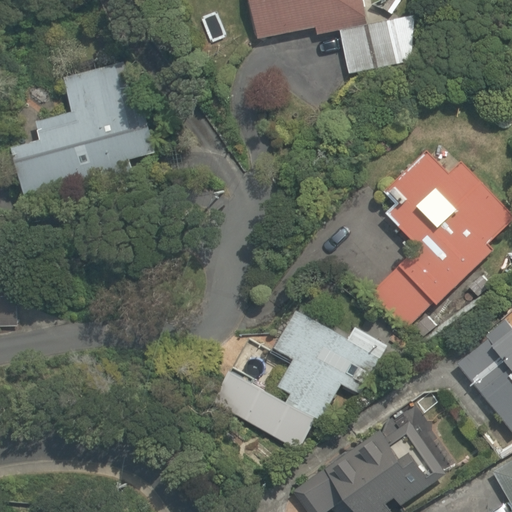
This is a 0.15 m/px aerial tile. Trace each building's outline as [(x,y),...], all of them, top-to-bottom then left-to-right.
[(254,0),(263,41),(314,31),(316,40),(340,35),(350,79),(428,64),(417,13),(373,22),(369,4),(394,15),(400,0),(254,0)] [(14,130),(28,188),(171,151),(147,56),(64,77),(73,115),(14,130)] [(511,223),(511,203),(470,155),(458,165),(440,144),(390,187),(402,202),(390,212),(411,237),(403,243),(419,261),(408,270),(438,305),(498,253),(489,242),(511,223)] [(0,321),(24,321),(24,294),(0,294),(0,321)] [(301,451),(342,386),(361,397),(394,344),(349,316),(338,332),(303,310),(281,345),(304,359),(287,386),(295,391),(290,400),(240,369),(221,400),(301,451)] [(511,321),(459,365),(511,429),(511,321)] [(394,425),(298,488),(313,511),(397,511),(446,480),(414,432),(404,439),(394,425)] [(511,461),(493,472),(511,506),(511,461)]
